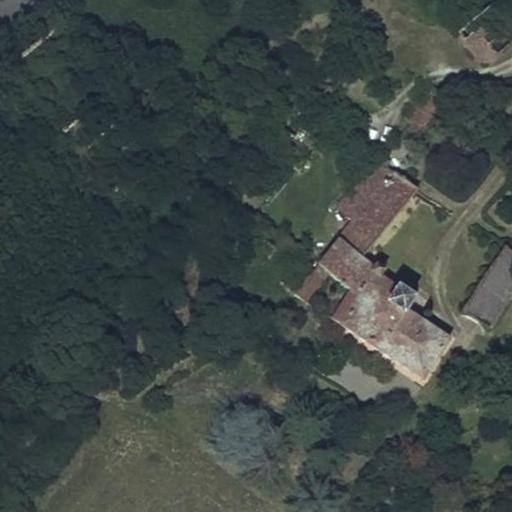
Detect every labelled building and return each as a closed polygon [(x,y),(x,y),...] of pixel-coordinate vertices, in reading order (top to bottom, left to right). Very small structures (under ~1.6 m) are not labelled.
[(511,43),(511,0),(427,0),(486,66),(511,43)] [(133,116),(57,27),(7,70),(83,158),(133,116)] [(404,119),(411,125),(404,133),(418,145),(453,104),(431,87),(404,119)] [(306,119),(287,107),(261,148),(280,160),(306,119)] [(133,116),(83,158),(129,212),(179,170),(133,116)] [(417,192),(373,161),(335,209),(350,222),(320,260),(315,267),(327,275),(354,297),(335,326),(421,384),(449,341),(405,312),(413,300),(379,279),(383,272),(373,264),(370,267),(361,260),(417,192)] [(258,215),(229,254),(256,273),(284,233),(258,215)] [(254,275),(292,298),(315,267),(320,260),(284,233),(256,273),(254,275)] [(511,302),(511,253),(503,247),(459,313),(489,334),(511,302)] [(315,267),(292,298),(304,305),(327,275),(315,267)]
